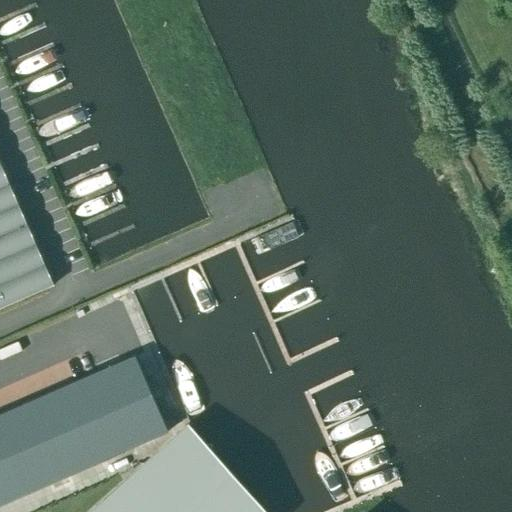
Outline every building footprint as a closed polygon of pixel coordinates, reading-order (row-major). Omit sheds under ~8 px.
[(0,188),(8,184),(0,165),(0,188)] [(8,184),(0,188),(0,212),(17,205),(8,184)] [(17,205),(0,212),(0,236),(26,225),(17,205)] [(0,260),(35,245),(26,225),(0,236),(0,260)] [(35,245),(0,260),(0,284),(44,265),(35,245)] [(0,284),(0,308),(53,286),(44,265),(0,284)] [(135,357),(0,415),(0,504),(167,433),(135,357)] [(143,464),(89,511),(265,511),(188,424),(143,464)]
